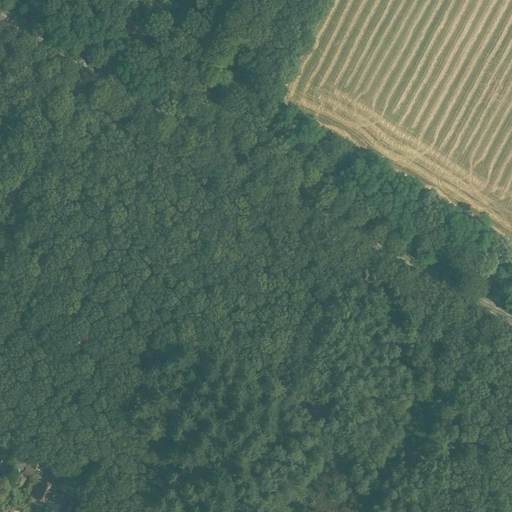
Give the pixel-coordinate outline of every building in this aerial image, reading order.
[(169,15),(163,26),(176,33),(189,11),(184,8),(177,20),(169,15)] [(25,463),(29,456),(22,453),(12,474),(14,474),(10,482),(19,486),(23,476),(19,474),(24,463),(25,463)] [(33,478),(36,470),(25,465),(22,473),(33,478)] [(80,492),(86,483),(68,472),(63,481),(61,485),(70,490),(72,487),(80,492)] [(63,506),(67,495),(55,490),(56,487),(42,481),(34,499),(48,505),(49,502),(60,506),(57,511),(70,511),(72,509),(67,507),(67,508),(63,506)]
